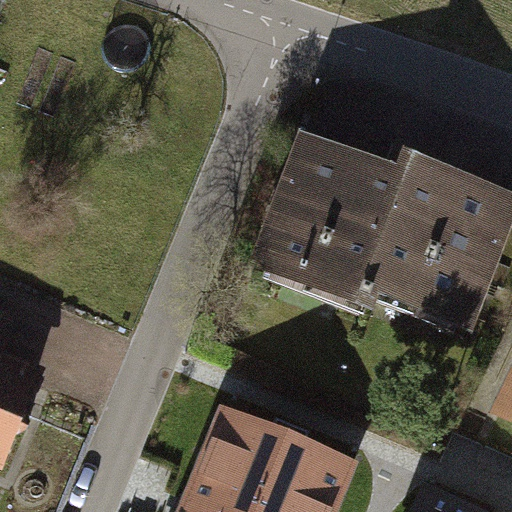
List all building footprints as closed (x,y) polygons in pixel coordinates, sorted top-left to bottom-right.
[(394,164),(310,133),(266,249),(482,329),(511,250),(511,186),(401,145),(394,164)] [(0,472),(15,479),(56,380),(7,360),(22,325),(0,316),(0,472)] [(511,361),(485,416),(511,429),(511,361)] [(343,511),(358,477),(230,423),(192,511),(343,511)] [(463,511),(428,496),(420,511),(463,511)]
